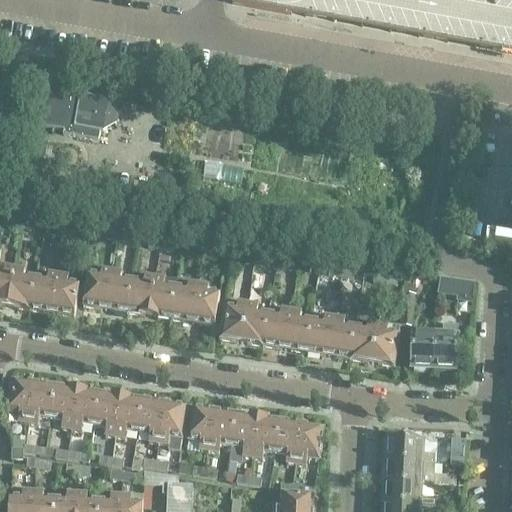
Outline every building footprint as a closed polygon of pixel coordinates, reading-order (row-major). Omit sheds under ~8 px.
[(511,0),(222,0),(221,10),(511,63),(511,0)] [(42,80),(34,127),(64,132),(63,137),(99,143),(100,134),(103,134),(116,126),(118,115),(110,102),(88,98),(88,94),(83,87),(68,84),(42,80)] [(23,222),(14,220),(12,228),(22,230),(23,222)] [(511,221),(499,220),(496,238),(511,240),(511,221)] [(33,223),(23,222),(22,230),(32,231),(32,227),(44,229),(45,225),(33,223)] [(65,233),(68,225),(55,223),(53,232),(65,233)] [(78,226),(68,225),(65,233),(90,237),(91,229),(92,227),(79,225),(78,226)] [(91,232),(90,237),(90,238),(118,243),(119,234),(91,229),(91,232)] [(119,234),(118,243),(128,244),(130,236),(119,234)] [(162,242),(151,241),(149,250),(160,252),(162,242)] [(173,244),(162,242),(160,252),(172,253),(173,244)] [(205,250),(194,249),(192,258),(203,260),(205,250)] [(216,252),(205,250),(203,260),(215,262),(216,252)] [(259,258),(248,256),(246,265),(258,267),(259,258)] [(278,262),(259,258),(258,267),(277,270),(278,262)] [(297,265),(278,262),(277,270),(296,274),(297,265)] [(309,267),(297,265),(296,274),(307,276),(309,267)] [(0,274),(0,308),(10,311),(16,269),(5,268),(4,275),(0,274)] [(16,269),(10,311),(31,314),(36,281),(25,279),(26,271),(16,269)] [(344,272),(325,269),(323,278),(342,281),(344,272)] [(89,277),(84,309),(106,313),(113,272),(102,271),(101,278),(93,277),(93,278),(89,277)] [(113,272),(106,313),(128,316),(133,283),(122,282),(123,274),(113,272)] [(355,274),(344,272),(342,281),(353,283),(355,274)] [(36,281),(31,314),(54,317),(60,276),(49,274),(48,283),(36,281)] [(362,283),(364,283),(385,287),(386,279),(364,274),(362,283)] [(60,276),(54,317),(74,321),(79,288),(76,287),(76,286),(68,285),(70,278),(60,276)] [(133,283),(128,316),(151,320),(157,279),(145,277),(144,285),(133,283)] [(157,279),(151,320),(172,323),(178,290),(167,288),(168,281),(157,279)] [(398,280),(386,279),(385,287),(397,289),(398,280)] [(476,287),(439,281),(438,289),(459,291),(456,294),(457,295),(459,296),(475,298),(476,287)] [(194,326),(200,286),(189,284),(187,292),(178,290),(172,323),(194,326)] [(200,286),(194,326),(214,330),(220,297),(217,296),(209,294),(210,287),(200,286)] [(402,310),(400,325),(400,329),(411,330),(411,327),(414,296),(403,294),(402,310)] [(225,310),(219,342),(242,346),(248,305),(238,303),(237,311),(228,310),(225,310)] [(248,305),(242,346),(265,349),(270,316),(258,314),(259,307),(248,305)] [(270,316),(265,349),(286,353),(292,312),(281,310),(281,318),(270,316)] [(292,312),(286,353),(308,356),(313,323),(301,321),(302,314),(292,312)] [(313,323),(308,356),(330,359),(336,319),(325,317),(324,325),(313,323)] [(336,319),(330,359),(352,363),(357,330),(345,328),(346,320),(336,319)] [(472,319),(462,319),(462,329),(472,329),(472,319)] [(357,330),(352,363),(374,366),(380,326),(368,324),(367,331),(357,330)] [(380,326),(374,366),(395,369),(399,337),(396,337),(397,336),(388,334),(389,327),(380,326)] [(435,335),(433,372),(442,372),(442,376),(451,377),(452,373),(457,373),(458,337),(458,328),(443,328),(443,335),(435,335)] [(413,335),(411,371),(419,372),(418,375),(429,376),(430,372),(433,372),(435,335),(416,334),(416,335),(413,335)] [(13,384),(7,416),(19,418),(18,419),(19,419),(18,426),(29,428),(35,387),(13,384)] [(35,387),(29,428),(39,429),(40,422),(52,423),(57,390),(35,387)] [(57,390),(52,423),(63,425),(61,432),(72,434),(78,394),(57,390)] [(78,394),(72,434),(82,435),(84,428),(95,430),(100,397),(78,394)] [(100,397),(95,430),(107,432),(105,439),(116,441),(122,400),(100,397)] [(122,400),(116,441),(125,442),(127,435),(139,437),(145,404),(122,400)] [(145,404),(139,437),(150,439),(148,446),(160,448),(166,407),(145,404)] [(166,407),(160,448),(169,449),(170,442),(183,444),(187,418),(186,418),(188,411),(166,407)] [(192,419),(191,419),(188,444),(200,447),(199,454),(210,455),(216,415),(193,412),(192,419)] [(216,415),(210,455),(219,457),(221,449),(234,451),(238,418),(216,415)] [(238,418),(234,451),(244,453),(242,460),(253,462),(259,422),(238,418)] [(259,422),(253,462),(263,463),(264,456),(277,458),(282,425),(259,422)] [(282,425),(277,458),(287,460),(286,467),(297,469),(303,428),(282,425)] [(303,428),(297,469),(306,470),(308,462),(320,464),(325,431),(303,428)] [(388,462),(388,465),(435,467),(436,457),(425,457),(425,447),(424,447),(424,444),(389,442),(388,445),(385,445),(384,461),(388,462)] [(466,443),(452,442),(450,468),(465,469),(466,443)] [(47,459),(48,450),(25,447),(24,455),(47,459)] [(67,461),(68,453),(48,450),(47,459),(67,461)] [(23,464),(24,453),(12,452),(12,464),(23,464)] [(68,453),(67,461),(79,463),(80,455),(68,453)] [(111,468),(112,459),(100,457),(99,466),(111,468)] [(112,459),(111,468),(123,470),(124,461),(112,459)] [(40,463),(28,461),(27,470),(39,472),(40,463)] [(157,472),(158,464),(146,462),(145,470),(157,472)] [(50,474),(52,465),(40,463),(39,472),(50,474)] [(158,464),(157,472),(177,476),(179,467),(158,464)] [(387,484),(387,487),(424,488),(456,489),(457,479),(435,478),(435,467),(388,465),(387,468),(384,467),(383,484),(387,484)] [(79,477),(80,469),(68,467),(67,475),(79,477)] [(207,481),(208,472),(184,468),(183,477),(207,481)] [(80,469),(79,477),(91,479),(92,471),(80,469)] [(208,472),(207,481),(219,483),(228,483),(229,476),(220,474),(208,472)] [(124,484),(125,475),(113,473),(112,482),(124,484)] [(125,475),(124,484),(136,486),(137,477),(125,475)] [(162,497),(167,498),(166,511),(191,511),(193,488),(178,487),(178,480),(144,475),(144,488),(163,490),(162,497)] [(249,488),(250,479),(236,477),(229,476),(228,483),(235,486),(249,488)] [(250,479),(249,488),(261,490),(262,481),(250,479)] [(293,496),(293,487),(281,486),(281,495),(293,496)] [(305,488),(293,487),(293,496),(315,497),(315,490),(305,490),(305,488)] [(386,505),(386,508),(423,510),(458,511),(458,502),(423,501),(424,488),(387,487),(387,489),(383,489),(382,505),(386,505)] [(233,511),(242,511),(242,491),(234,491),(233,511)] [(15,500),(10,500),(9,511),(32,511),(33,493),(23,492),(23,500),(15,500)] [(33,493),(32,511),(55,511),(56,502),(44,501),(44,493),(33,493)] [(56,502),(55,511),(77,511),(78,495),(67,494),(66,502),(56,502)] [(78,495),(77,511),(100,511),(100,503),(88,502),(88,495),(78,495)] [(274,508),(273,511),(313,511),(315,497),(293,496),(281,495),(280,508),(274,508)] [(100,503),(100,511),(121,511),(122,497),(111,496),(110,504),(100,503)] [(122,497),(121,511),(142,511),(143,504),(138,504),(138,503),(132,503),(132,497),(122,497)]
